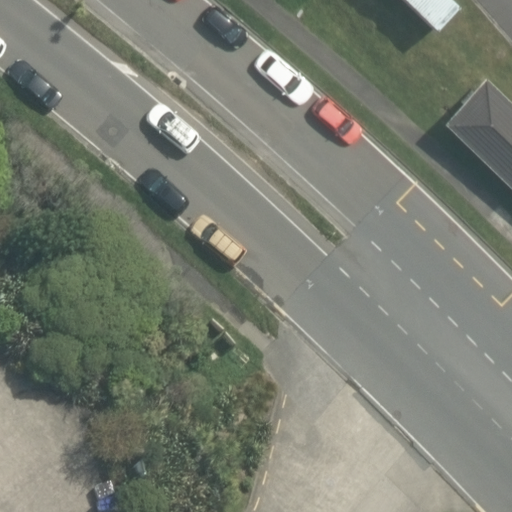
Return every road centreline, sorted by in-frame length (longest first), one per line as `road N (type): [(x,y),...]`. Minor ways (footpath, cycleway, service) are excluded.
road 1 (unclassified): [(358,261),(261,239),(0,16)]
road 2 (unclassified): [(163,0),(348,197),(358,261)]
road 3 (unclassified): [(358,261),(511,413)]
